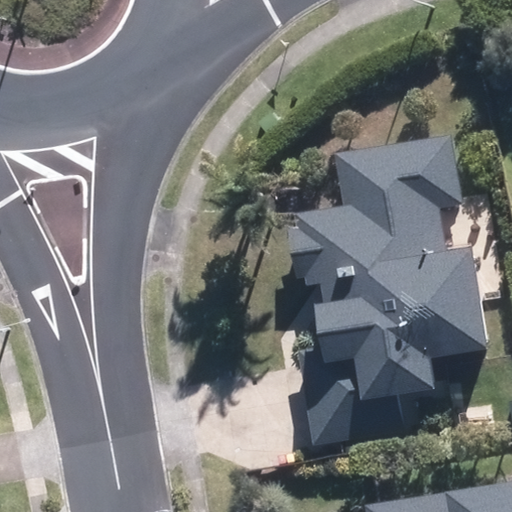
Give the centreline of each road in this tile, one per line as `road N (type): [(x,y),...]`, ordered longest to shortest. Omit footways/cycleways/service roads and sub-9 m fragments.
road 1 (residential): [(100,95),(93,295),(116,485)]
road 2 (residential): [(116,485),(67,295),(0,154)]
